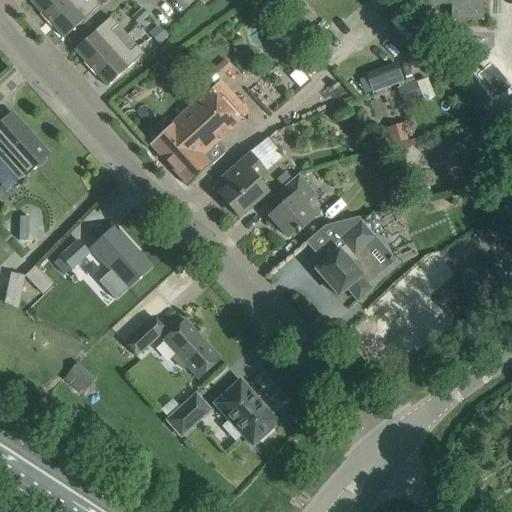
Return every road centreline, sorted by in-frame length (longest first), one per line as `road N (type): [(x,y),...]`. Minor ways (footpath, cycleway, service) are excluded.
road 1 (unclassified): [(386,447),(0,19)]
road 2 (tertiary): [(386,447),(511,352)]
